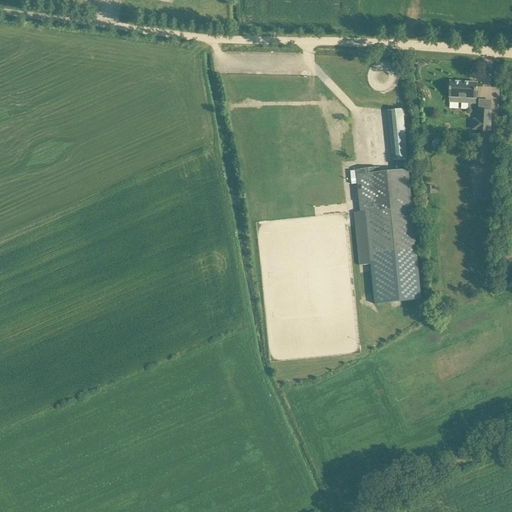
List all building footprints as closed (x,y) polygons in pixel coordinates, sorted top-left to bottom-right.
[(476,99),(477,83),(451,81),(450,83),(449,83),(448,91),(450,91),(450,97),(450,102),(475,104),(476,99)] [(394,160),(408,159),(403,109),(389,110),(394,160)] [(490,131),(492,111),(479,110),(478,120),(474,120),(473,129),(477,130),(490,131)] [(489,146),(479,144),(475,164),(485,166),(489,146)] [(379,167),(356,169),(360,212),(357,212),(362,266),(372,265),(376,304),(422,300),(409,170),(380,173),(379,167)] [(493,200),(494,180),(482,179),(481,199),(493,200)]
